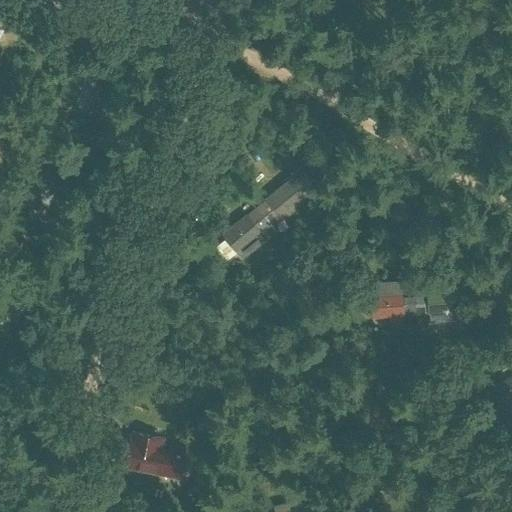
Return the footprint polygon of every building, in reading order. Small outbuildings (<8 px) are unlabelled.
[(74,60),(62,95),(89,104),(101,70),(74,60)] [(38,167),(22,199),(48,212),(64,179),(38,167)] [(313,195),(301,179),(296,173),(268,196),(265,193),(254,202),(257,206),(266,218),(267,217),(270,221),(277,230),(279,229),(274,224),(283,217),(285,219),(290,215),(292,218),(299,212),(296,208),(313,195)] [(225,237),(215,244),(227,258),(237,250),(242,256),(245,254),(275,230),(269,222),(270,221),(267,217),(266,218),(257,206),(223,234),(225,237)] [(383,282),(370,282),(371,295),(372,314),(388,313),(388,323),(401,322),(400,313),(413,312),(416,312),(415,301),(414,302),(413,296),(401,297),(401,293),(400,280),(383,282)] [(0,282),(0,335),(12,341),(19,325),(16,323),(28,295),(0,282)] [(428,296),(413,296),(414,302),(415,301),(416,312),(429,311),(430,322),(465,319),(465,310),(463,289),(428,291),(428,296)] [(511,375),(507,378),(492,388),(502,405),(511,399),(511,375)] [(131,431),(125,462),(126,462),(178,472),(179,472),(183,452),(182,451),(161,447),(162,437),(131,431)] [(312,511),(308,496),(276,505),(277,511),(312,511)]
